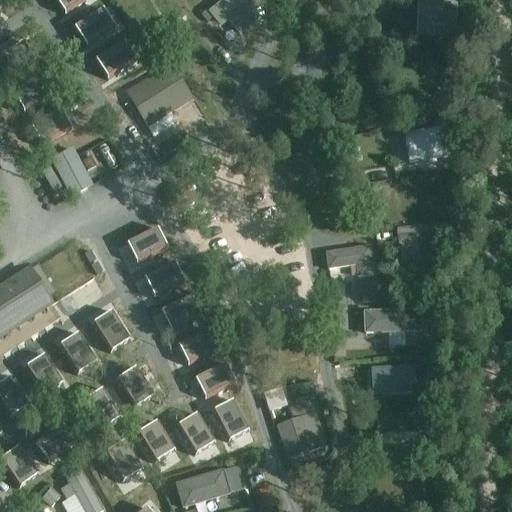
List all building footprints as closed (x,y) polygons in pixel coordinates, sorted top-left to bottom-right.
[(53,0),(65,17),(91,0),(53,0)] [(240,0),(225,0),(208,15),(220,30),(228,24),(238,37),(258,22),(240,0)] [(445,0),(420,0),(418,39),(455,41),(457,1),(445,0)] [(102,11),(73,30),(86,50),(115,31),(102,11)] [(22,44),(0,56),(0,72),(6,83),(35,68),(22,44)] [(122,44),(94,62),(107,83),(136,64),(122,44)] [(172,73),(128,100),(147,130),(190,103),(172,73)] [(40,77),(11,93),(24,116),(53,101),(40,77)] [(59,111),(29,126),(42,150),(71,134),(59,111)] [(445,130),(403,137),(408,167),(450,159),(445,130)] [(107,147),(98,151),(109,174),(119,169),(107,147)] [(62,204),(70,199),(90,188),(71,152),(51,163),(51,164),(41,169),(62,204)] [(95,168),(90,159),(82,163),(87,173),(95,168)] [(433,240),(438,240),(438,243),(454,242),(453,225),(437,226),(398,231),(399,244),(401,270),(408,270),(409,280),(430,278),(429,267),(436,266),(433,240)] [(156,231),(126,246),(137,267),(167,252),(156,231)] [(325,255),(326,261),(328,273),(355,269),(357,280),(374,278),(370,249),(325,255)] [(90,253),(84,256),(90,265),(95,262),(90,253)] [(97,264),(91,267),(96,276),(102,273),(97,264)] [(173,264),(143,280),(154,301),(184,286),(173,264)] [(0,333),(48,303),(31,276),(29,274),(0,292),(0,333)] [(363,306),(378,304),(377,292),(362,294),(363,306)] [(447,309),(447,295),(434,294),(433,308),(447,309)] [(190,298),(160,314),(171,335),(201,320),(190,298)] [(142,343),(152,341),(146,308),(137,310),(142,343)] [(442,312),(422,313),(423,323),(443,322),(442,312)] [(420,313),(364,315),(365,335),(421,333),(420,313)] [(112,314),(91,327),(110,356),(130,343),(112,314)] [(208,333),(177,348),(188,369),(219,354),(208,333)] [(78,336),(58,349),(76,378),(96,365),(78,336)] [(433,344),(433,356),(443,356),(443,344),(433,344)] [(45,358),(25,371),(43,399),(63,386),(45,358)] [(225,366),(195,381),(206,403),(236,387),(225,366)] [(405,396),(405,369),(369,369),(369,397),(405,396)] [(137,370),(116,383),(134,411),(155,398),(137,370)] [(11,380),(0,386),(0,406),(9,421),(30,408),(11,380)] [(280,391),(264,396),(269,412),(285,407),(280,391)] [(103,392),(82,405),(100,433),(121,420),(103,392)] [(432,394),(422,394),(422,406),(432,406),(432,394)] [(233,403),(212,414),(227,444),(249,433),(233,403)] [(303,405),(286,408),(289,419),(305,415),(303,405)] [(198,416),(177,429),(194,458),(215,445),(198,416)] [(425,417),(377,419),(378,436),(426,433),(425,417)] [(309,418),(280,428),(291,460),(319,450),(309,418)] [(158,424),(137,437),(154,466),(175,453),(158,424)] [(61,427),(34,448),(48,467),(75,446),(61,427)] [(125,444),(104,457),(122,485),(143,472),(125,444)] [(19,451),(0,464),(0,465),(19,491),(38,477),(19,451)] [(175,487),(182,511),(230,498),(222,473),(175,487)] [(101,511),(80,474),(65,482),(81,511),(101,511)] [(60,499),(51,491),(42,501),(51,510),(60,499)]
